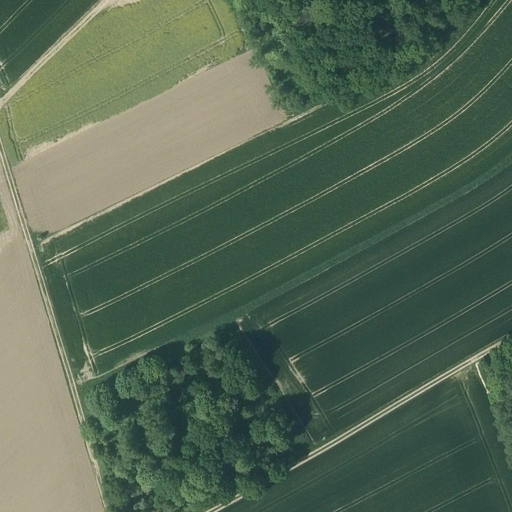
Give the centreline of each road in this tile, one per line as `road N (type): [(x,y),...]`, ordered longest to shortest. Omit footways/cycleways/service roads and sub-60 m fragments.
road 1 (track): [(77,402),(511,160)]
road 2 (track): [(0,150),(110,511)]
road 3 (track): [(212,511),(511,337)]
